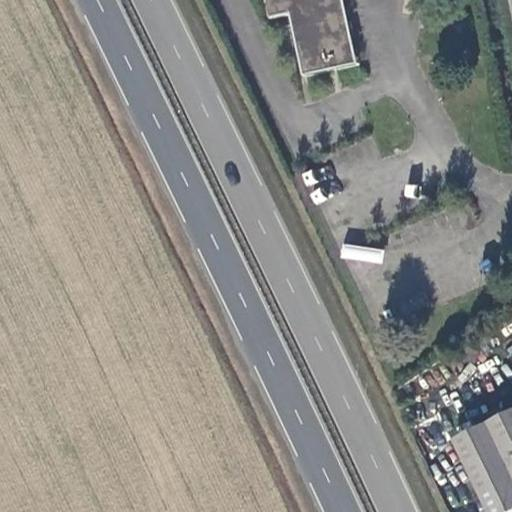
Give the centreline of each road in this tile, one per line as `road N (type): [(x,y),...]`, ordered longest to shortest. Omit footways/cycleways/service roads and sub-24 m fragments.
road 1 (trunk): [(394,511),(150,0)]
road 2 (trunk): [(97,0),(339,511)]
road 3 (unknown): [(326,202),(430,166),(437,152),(434,123),(411,89),(400,0)]
road 4 (unknown): [(511,207),(362,289)]
